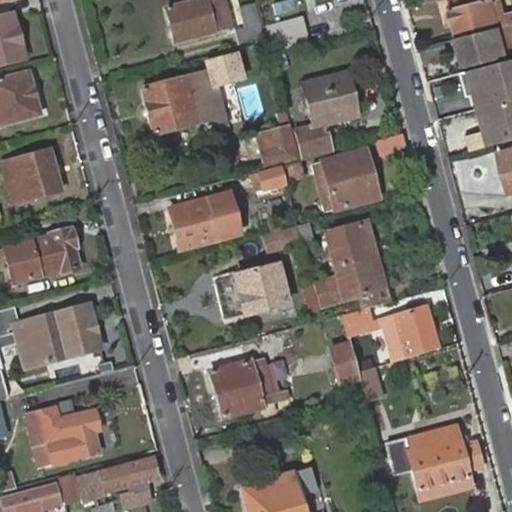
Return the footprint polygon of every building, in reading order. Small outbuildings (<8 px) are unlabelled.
[(222,24),(230,22),(224,0),(208,0),(168,10),(176,43),(224,31),(222,24)] [(507,28),(511,26),(511,17),(505,20),(498,21),(495,7),(501,5),(499,0),(449,0),(460,40),(507,28)] [(498,21),(505,20),(501,5),(495,7),(498,21)] [(241,9),(245,29),(237,32),(240,45),(264,39),(255,6),(241,9)] [(12,17),(0,20),(0,66),(24,61),(12,17)] [(272,56),(308,46),(300,18),(264,28),(272,56)] [(232,30),(230,22),(222,24),(224,31),(232,30)] [(511,26),(507,28),(460,40),(468,69),(511,57),(511,26)] [(461,75),(468,99),(479,96),(483,110),(511,102),(511,61),(473,73),(461,75)] [(0,127),(1,127),(0,121),(0,110),(1,111),(5,127),(46,116),(34,72),(0,81),(0,127)] [(204,114),(218,111),(221,106),(218,94),(214,90),(210,74),(141,91),(153,135),(204,123),(205,123),(204,114)] [(300,89),(311,132),(297,135),(303,160),(331,153),(324,128),(354,121),(343,77),(300,89)] [(511,102),(483,110),(482,110),(492,145),(511,139),(511,102)] [(222,127),(218,111),(204,114),(205,123),(204,123),(206,131),(222,127)] [(257,136),(265,168),(296,160),(288,129),(257,136)] [(405,153),(402,138),(377,144),(380,159),(405,153)] [(511,152),(502,155),(507,172),(511,171),(511,170),(511,152)] [(5,178),(12,205),(60,195),(51,155),(2,167),(5,178)] [(313,170),(315,178),(325,176),(333,207),(324,209),(325,216),(377,202),(365,156),(313,170)] [(283,172),(287,184),(304,180),(300,167),(283,172)] [(259,179),(263,194),(284,189),(280,173),(259,179)] [(325,176),(315,178),(324,209),(333,207),(325,176)] [(0,192),(8,190),(5,178),(0,179),(0,192)] [(226,198),(170,211),(180,252),(236,238),(226,198)] [(370,263),(378,261),(369,227),(360,229),(370,263)] [(327,238),(336,272),(370,263),(360,229),(327,238)] [(315,326),(326,323),(313,278),(300,231),(266,239),(270,253),(293,247),(315,326)] [(3,254),(12,288),(57,276),(58,278),(78,272),(73,253),(76,252),(71,233),(48,238),(48,241),(3,254)] [(387,293),(378,261),(370,263),(379,295),(387,293)] [(363,314),(391,306),(387,293),(379,295),(370,263),(336,272),(338,280),(324,284),(331,309),(360,301),(363,314)] [(234,279),(244,316),(288,306),(278,268),(234,279)] [(14,328),(25,371),(99,351),(89,308),(14,328)] [(407,361),(438,353),(427,312),(397,320),(407,361)] [(341,387),(360,382),(358,374),(351,348),(333,353),(341,387)] [(360,373),(373,370),(368,352),(356,354),(360,373)] [(211,375),(222,418),(274,406),(263,363),(211,375)] [(360,382),(365,401),(366,407),(383,403),(373,370),(360,373),(358,374),(360,382)] [(365,401),(337,408),(341,424),(369,418),(366,407),(365,401)] [(40,416),(53,467),(99,456),(94,436),(99,435),(93,414),(57,423),(55,413),(40,416)] [(385,450),(393,481),(413,476),(419,498),(470,483),(468,476),(482,472),(474,445),(468,447),(466,441),(452,444),(450,441),(437,444),(435,439),(426,440),(428,447),(416,450),(417,453),(407,456),(404,444),(385,450)] [(100,475),(99,469),(74,475),(82,505),(105,499),(104,495),(119,491),(146,484),(158,481),(153,461),(100,475)] [(0,494),(12,492),(8,478),(0,480),(0,494)] [(58,481),(63,502),(76,499),(70,478),(58,481)] [(241,489),(246,511),(294,511),(287,479),(241,489)] [(148,490),(146,484),(119,491),(121,497),(148,490)] [(0,501),(0,511),(37,511),(37,510),(57,505),(53,488),(0,501)] [(148,490),(121,497),(124,511),(129,511),(153,506),(148,490)]
